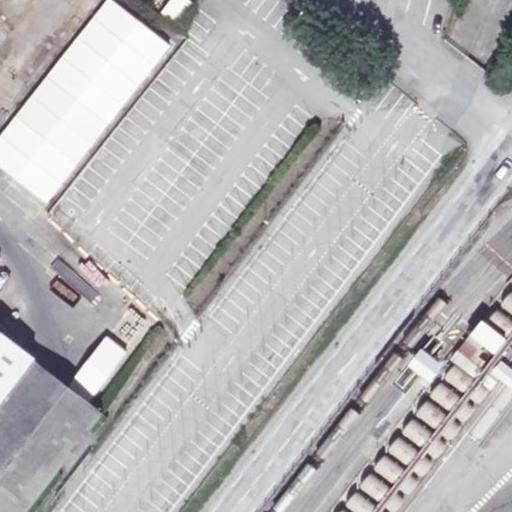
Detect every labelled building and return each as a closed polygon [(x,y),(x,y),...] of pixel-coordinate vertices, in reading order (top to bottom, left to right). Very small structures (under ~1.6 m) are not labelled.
[(111,0),(105,0),(0,135),(0,170),(48,207),(171,45),(111,0)] [(177,25),(194,1),(191,0),(169,0),(160,13),(177,25)] [(511,294),(510,293),(500,306),(511,315),(511,294)] [(506,341),(481,323),(471,336),(492,352),(496,355),(509,364),(511,360),(511,348),(504,343),(506,341)] [(0,409),(36,362),(37,361),(0,332),(0,409)] [(473,377),(492,352),(471,336),(450,360),(473,377)] [(430,384),(444,366),(422,349),(408,368),(430,384)] [(511,389),(511,369),(502,361),(492,374),(511,389)] [(36,362),(0,409),(0,424),(61,471),(104,415),(36,362)] [(0,424),(0,511),(29,511),(61,471),(0,424)]
